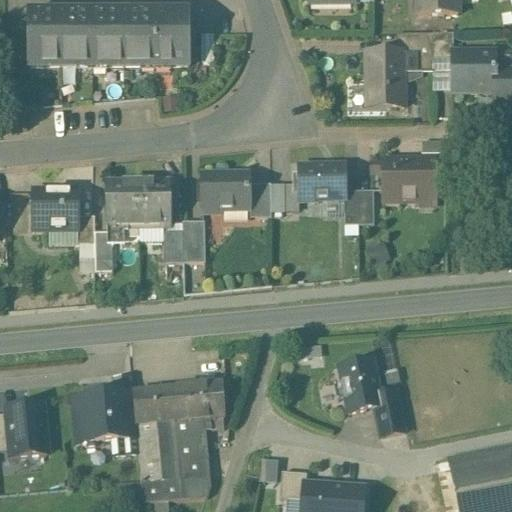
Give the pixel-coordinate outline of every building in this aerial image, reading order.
[(307,0),(308,8),(312,8),(312,3),(325,3),(325,8),(354,8),(354,6),(354,0),(307,0)] [(415,0),(416,18),(457,17),(456,0),(415,0)] [(188,15),(28,16),(28,72),(31,72),(31,67),(43,66),(43,72),(78,72),(78,66),(91,66),(91,72),(93,72),(93,66),(106,66),(106,72),(141,72),(141,66),(154,66),(154,71),(156,71),(156,66),(170,66),(170,71),(189,71),(188,15)] [(432,36),(398,37),(398,56),(417,56),(417,62),(432,62),(432,36)] [(453,36),(432,36),(432,62),(452,61),(452,56),(453,56),(453,36)] [(213,38),(201,38),(202,65),(213,65),(213,38)] [(453,56),(452,56),(452,61),(453,94),(495,94),(494,55),(453,56)] [(398,56),(368,57),(369,110),(402,109),(402,76),(417,75),(417,62),(417,56),(398,56)] [(432,62),(417,62),(417,75),(433,76),(432,62)] [(18,87),(6,87),(6,115),(18,115),(18,87)] [(445,145),(421,145),(422,157),(446,156),(445,145)] [(434,163),(383,164),(383,207),(419,206),(419,197),(434,197),(434,163)] [(347,194),(346,169),(298,170),(299,207),(318,206),(318,203),(346,203),(347,203),(347,194)] [(249,177),(202,178),(202,217),(223,216),(223,214),(250,214),(249,189),(249,177)] [(137,185),(106,186),(107,231),(138,230),(137,185)] [(170,185),(137,185),(138,230),(171,229),(170,185)] [(271,188),(249,189),(250,214),(250,213),(257,213),(257,223),(271,223),(271,188)] [(80,220),(79,193),(32,194),(33,235),(77,234),(80,234),(80,220)] [(375,228),(374,193),(358,194),(359,228),(375,228)] [(359,228),(358,194),(347,194),(347,203),(346,203),(346,228),(359,228)] [(95,236),(94,220),(80,220),(80,234),(77,234),(77,248),(95,248),(95,236)] [(205,266),(204,225),(182,225),(182,234),(182,235),(183,267),(205,266)] [(183,267),(182,235),(167,235),(167,268),(183,267)] [(111,264),(110,236),(95,236),(95,248),(95,265),(111,264)] [(384,264),(378,248),(367,253),(373,268),(384,264)] [(323,359),(322,349),(303,350),(303,360),(323,359)] [(372,365),(339,372),(348,418),(375,412),(382,411),(379,399),(372,365)] [(176,392),(133,396),(139,457),(143,507),(207,502),(211,491),(206,434),(212,433),(211,421),(223,420),(221,387),(176,391),(176,392)] [(405,436),(396,395),(379,399),(382,411),(375,412),(380,441),(405,436)] [(133,396),(74,402),(78,447),(82,447),(86,450),(96,449),(99,445),(112,444),(137,441),(133,396)] [(42,410),(6,413),(7,419),(10,455),(11,462),(47,459),(42,410)] [(0,456),(10,455),(7,419),(0,419),(0,456)] [(137,441),(112,444),(113,460),(139,457),(137,441)] [(511,511),(511,449),(451,463),(461,511),(511,511)] [(279,503),(303,504),(304,489),(306,489),(306,478),(282,477),(279,503)] [(306,489),(304,489),(303,504),(302,511),(362,511),(363,493),(306,489)]
